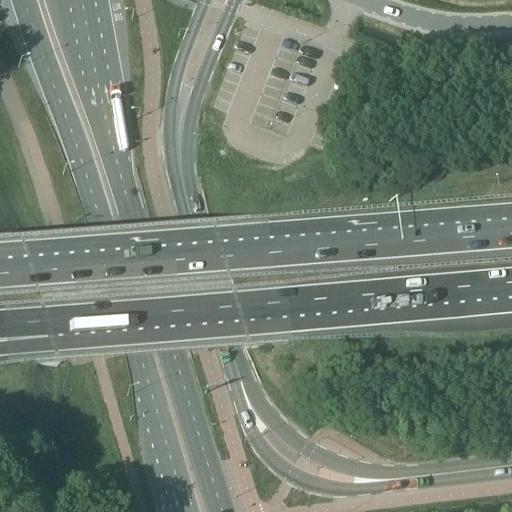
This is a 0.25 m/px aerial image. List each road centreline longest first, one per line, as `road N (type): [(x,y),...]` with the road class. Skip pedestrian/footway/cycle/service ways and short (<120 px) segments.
road 1 (primary): [(23,0),(90,195),(178,511)]
road 2 (primary): [(219,511),(125,199),(79,0)]
road 3 (motorway): [(511,233),(0,274)]
road 4 (motorway): [(4,325),(511,285)]
road 5 (tertiary): [(234,369),(244,421),(291,476),(329,490),(435,476)]
road 6 (tertiary): [(435,476),(337,466),(286,435),(234,369)]
road 7 (tertiary): [(234,369),(180,181)]
road 8 (tertiary): [(180,181),(193,98),(232,0)]
road 9 (tertiary): [(205,0),(170,101),(169,146),(180,181)]
road 10 (unclassified): [(361,0),(418,19),(511,21)]
